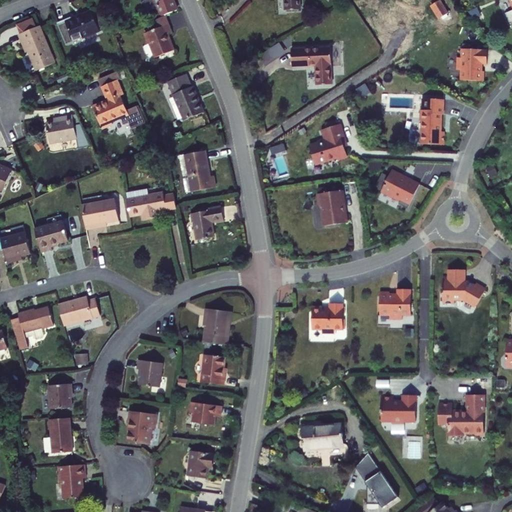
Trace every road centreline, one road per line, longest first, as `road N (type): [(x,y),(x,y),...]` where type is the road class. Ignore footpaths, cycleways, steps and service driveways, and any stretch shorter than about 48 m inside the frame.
road 1 (residential): [(188,0),(236,120),(262,277)]
road 2 (residential): [(262,277),(262,349),(237,511)]
road 3 (residential): [(126,483),(100,449),(96,400),(115,350),(157,308)]
road 4 (residential): [(262,277),(354,269),(441,227)]
road 5 (residential): [(157,308),(97,274),(0,298)]
road 6 (residential): [(511,87),(469,153),(457,204)]
